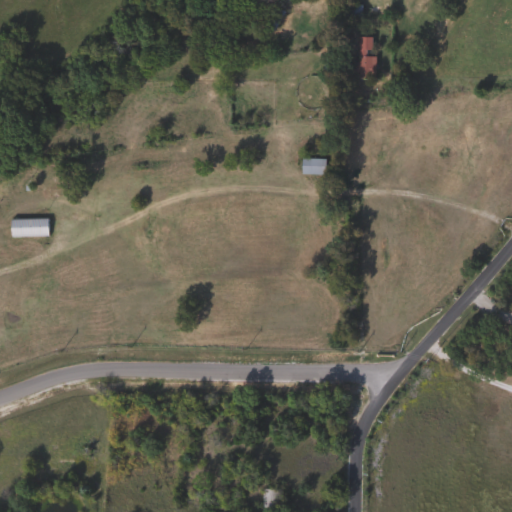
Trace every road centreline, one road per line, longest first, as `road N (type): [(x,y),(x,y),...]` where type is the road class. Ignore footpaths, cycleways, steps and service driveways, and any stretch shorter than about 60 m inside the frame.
road 1 (residential): [(408,349),(80,369),(0,385)]
road 2 (residential): [(351,511),(352,445),(363,416),(408,349),(511,238)]
